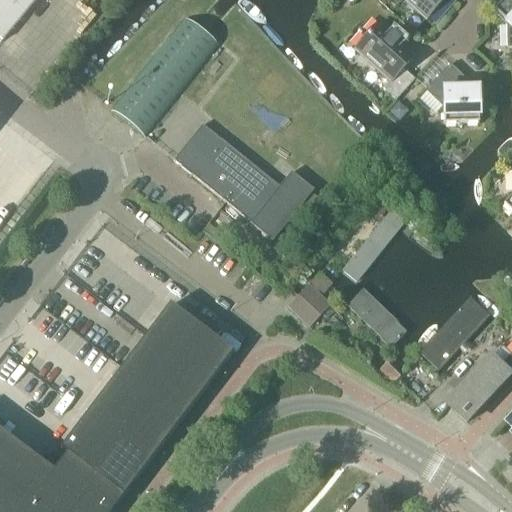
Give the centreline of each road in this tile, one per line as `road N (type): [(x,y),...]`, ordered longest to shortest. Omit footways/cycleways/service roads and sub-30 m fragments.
road 1 (tertiary): [(408,454),(354,425),(305,422),(237,455),(193,511)]
road 2 (unclassified): [(245,309),(95,192)]
road 3 (unclassified): [(95,192),(110,172),(0,87)]
road 4 (unclassified): [(0,317),(95,192)]
